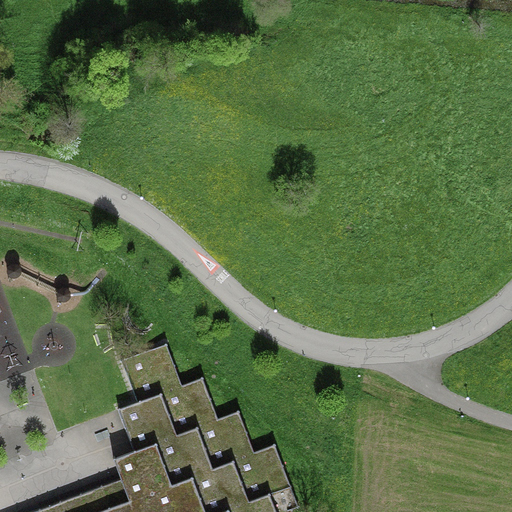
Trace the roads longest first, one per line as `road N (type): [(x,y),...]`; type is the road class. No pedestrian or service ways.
road 1 (residential): [(0,165),(116,199),(293,336),(347,351),(401,350)]
road 2 (residential): [(511,421),(439,394),(415,377),(401,350)]
road 3 (residential): [(401,350),(455,335),(511,298)]
